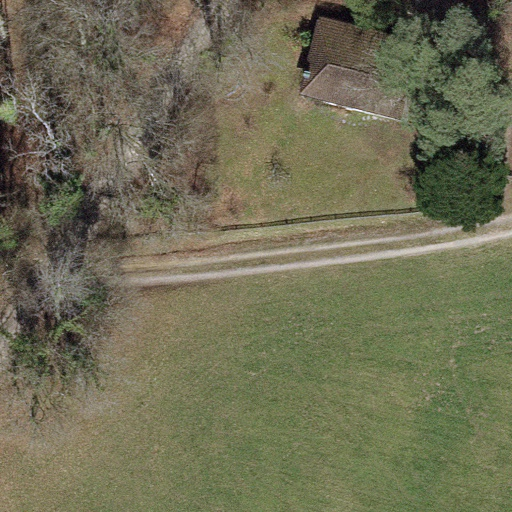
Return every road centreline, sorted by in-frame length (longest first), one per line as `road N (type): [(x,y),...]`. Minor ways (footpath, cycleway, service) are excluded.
road 1 (track): [(511,218),(51,273)]
road 2 (track): [(51,273),(230,0)]
